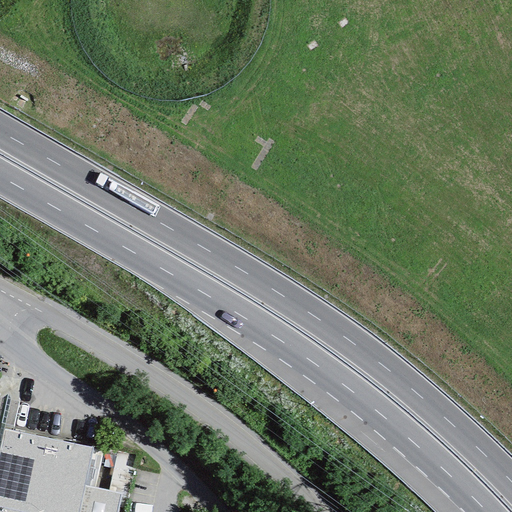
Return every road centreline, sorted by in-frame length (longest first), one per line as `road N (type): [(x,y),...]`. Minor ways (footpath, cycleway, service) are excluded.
road 1 (trunk): [(511,483),(380,364),(314,317),(0,133)]
road 2 (trunk): [(0,179),(289,346),(416,445),(486,511)]
road 3 (unclassified): [(0,287),(205,412),(315,511)]
